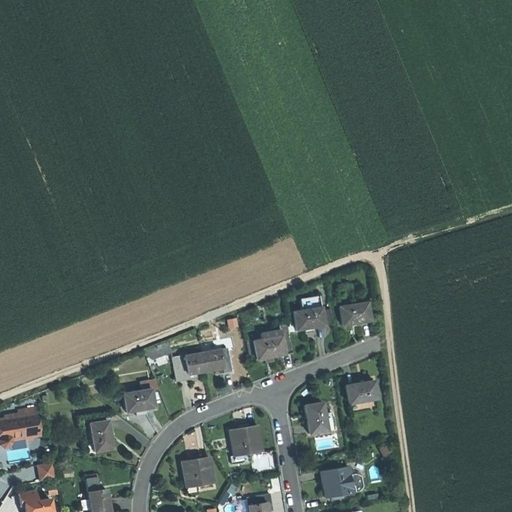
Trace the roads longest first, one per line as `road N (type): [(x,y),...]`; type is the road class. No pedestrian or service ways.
road 1 (track): [(382,247),(0,398)]
road 2 (track): [(411,511),(382,247)]
road 3 (residential): [(274,385),(168,435),(144,474),(139,511)]
road 4 (track): [(511,211),(382,247)]
road 5 (residential): [(296,511),(274,385)]
road 6 (residential): [(389,340),(274,385)]
